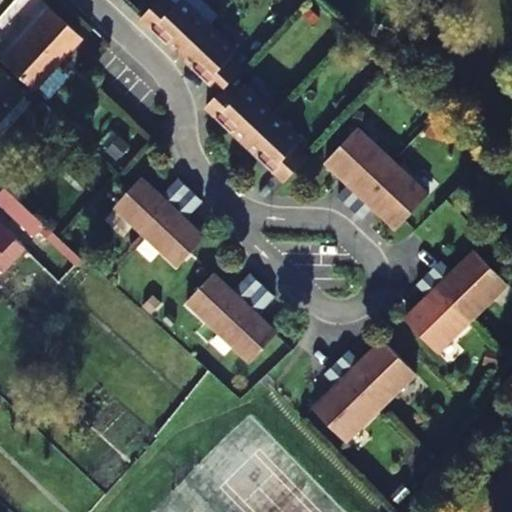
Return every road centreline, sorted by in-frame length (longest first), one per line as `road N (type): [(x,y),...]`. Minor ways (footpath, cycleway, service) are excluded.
road 1 (residential): [(241,213),(255,250),(316,306),(340,312),(375,288),(372,260),(345,231),(285,220)]
road 2 (residential): [(91,0),(162,67),(197,171),(241,213)]
